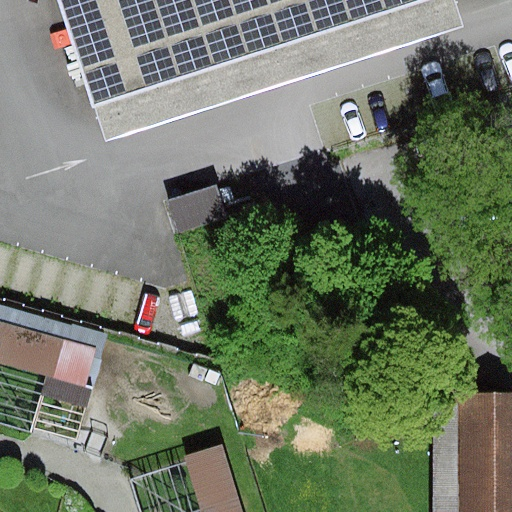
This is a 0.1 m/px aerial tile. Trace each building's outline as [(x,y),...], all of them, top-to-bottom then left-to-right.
[(61,0),(108,142),(473,21),(464,0),(61,0)] [(217,186),(168,202),(178,234),(227,219),(217,186)] [(105,338),(0,309),(0,363),(91,389),(105,338)] [(511,511),(511,395),(433,394),(433,511),(511,511)] [(252,511),(232,447),(194,459),(211,511),(252,511)]
